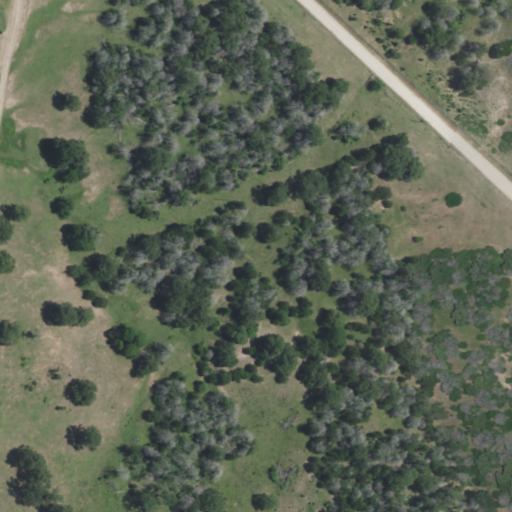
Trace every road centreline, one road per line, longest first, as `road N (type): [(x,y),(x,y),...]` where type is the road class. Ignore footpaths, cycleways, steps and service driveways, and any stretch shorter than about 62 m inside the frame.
road 1 (residential): [(511,189),(312,0)]
road 2 (residential): [(0,164),(27,127),(49,0)]
